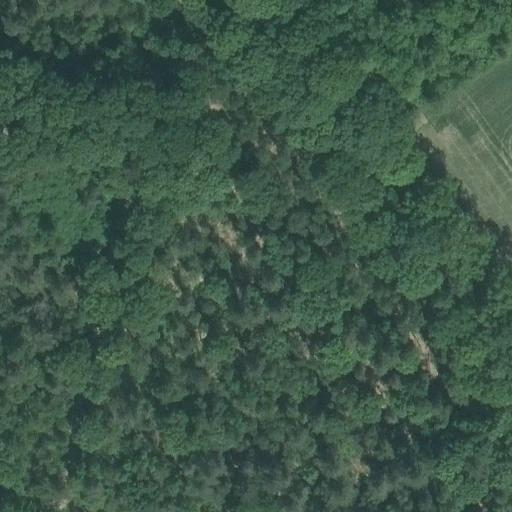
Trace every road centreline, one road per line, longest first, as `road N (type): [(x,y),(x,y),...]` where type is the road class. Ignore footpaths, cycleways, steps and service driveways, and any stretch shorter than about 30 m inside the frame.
road 1 (track): [(64,511),(170,0)]
road 2 (track): [(511,346),(253,0)]
